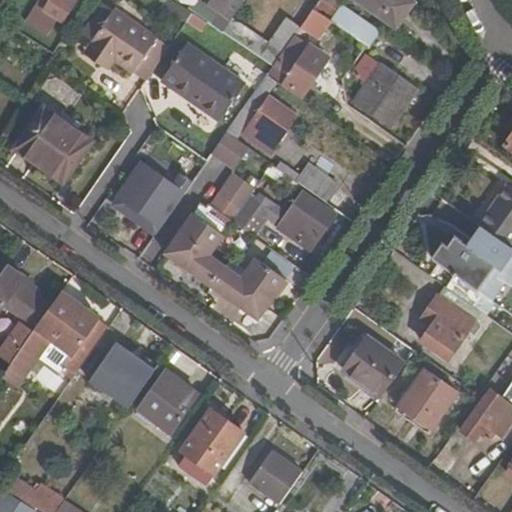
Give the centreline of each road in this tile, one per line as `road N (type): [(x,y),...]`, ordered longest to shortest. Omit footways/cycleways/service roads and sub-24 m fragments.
road 1 (residential): [(506,45),(271,382)]
road 2 (residential): [(0,197),(271,382)]
road 3 (residential): [(271,382),(452,511)]
